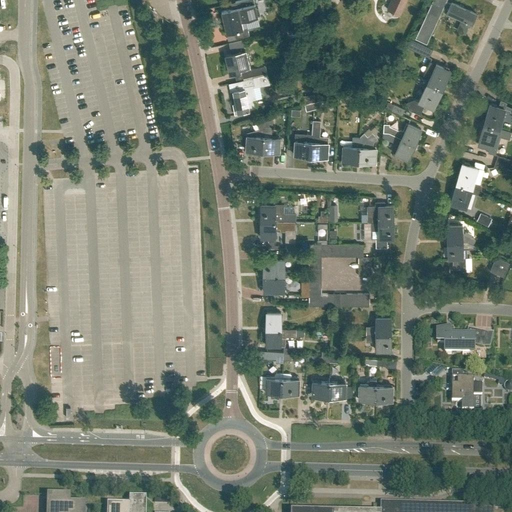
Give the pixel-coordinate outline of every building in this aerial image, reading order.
[(253,0),(243,0),(235,2),(236,8),(221,11),(227,33),(243,29),(245,36),(250,35),(246,19),(258,17),(253,0)] [(391,0),(387,9),(400,15),(406,0),(391,0)] [(446,0),(433,0),(416,38),(427,43),(446,0)] [(475,13),(457,4),(451,2),(447,10),(462,16),(456,31),(465,34),(469,21),(471,22),(475,13)] [(240,52),(239,48),(243,47),(242,40),(229,43),(231,54),(225,55),(229,73),(246,69),(247,77),(267,72),(265,66),(251,69),(250,66),(249,66),(248,63),(250,62),(250,60),(249,56),(248,54),(246,53),(246,50),(240,52)] [(430,55),(433,49),(421,43),(418,49),(430,55)] [(425,81),(441,89),(449,70),(435,63),(429,77),(427,76),(425,81)] [(249,110),(249,109),(255,108),(253,100),(258,99),(261,95),(259,86),(270,84),(268,74),(253,77),(241,80),(243,89),(233,91),(235,103),(232,104),(234,112),(247,110),(247,111),(249,110)] [(432,107),(441,89),(425,81),(423,86),(424,87),(418,100),(415,99),(406,102),(408,109),(419,114),(424,104),(432,107)] [(362,103),(364,98),(357,95),(355,100),(362,103)] [(364,98),(362,103),(370,107),(373,102),(364,98)] [(490,104),(484,124),(501,129),(502,124),(501,123),(502,118),(511,120),(511,107),(506,105),(507,102),(500,99),(498,107),(490,104)] [(312,108),(322,105),(321,100),(310,103),(312,108)] [(402,115),(405,109),(389,102),(386,107),(402,115)] [(272,119),(271,114),(263,116),(264,121),(264,129),(262,150),(279,152),(280,137),(271,137),(272,119)] [(310,156),(313,120),(312,120),(311,136),(295,135),(294,154),(310,156)] [(313,120),(310,156),(327,157),(328,137),(319,136),(320,120),(313,120)] [(389,132),(401,138),(414,144),(421,129),(408,123),(403,133),(389,126),(389,124),(384,124),(383,132),(386,132),(389,132)] [(499,134),(501,129),(484,124),(478,144),(493,148),(497,133),(499,134)] [(247,134),(246,149),(262,150),(264,129),(247,134)] [(360,137),(358,161),(375,162),(376,147),(372,147),(373,141),(377,138),(371,132),(366,136),(363,132),(359,135),(360,137)] [(358,161),(360,137),(354,136),(353,141),(352,141),(352,146),(343,145),(342,159),(358,161)] [(407,159),(414,144),(401,138),(394,153),(407,159)] [(496,161),(508,165),(510,159),(498,155),(496,161)] [(506,171),(508,165),(496,161),(494,167),(506,171)] [(462,163),(456,183),(473,188),(475,182),(473,182),(477,167),(483,169),(484,164),(475,162),(473,166),(462,163)] [(472,193),(473,188),(456,183),(450,203),(466,207),(470,192),(472,193)] [(370,222),(393,222),(392,205),(384,205),(384,202),(377,202),(377,203),(377,205),(367,205),(367,216),(371,216),(371,221),(370,221),(370,222)] [(261,220),(283,220),(295,220),(295,213),(283,213),(283,204),(261,204),(261,220)] [(492,218),(480,213),(476,220),(488,226),(492,218)] [(295,220),(283,220),(261,220),(261,237),(275,237),(275,227),(285,227),(285,228),(295,228),(295,220)] [(393,222),(370,222),(371,222),(371,238),(375,238),(375,247),(387,247),(387,238),(393,238),(393,222)] [(467,241),(472,244),(475,239),(464,234),(462,234),(461,225),(447,225),(448,242),(467,241)] [(467,241),(448,242),(448,258),(452,258),(453,266),(465,266),(465,258),(462,258),(462,249),(467,249),(467,247),(472,247),(472,244),(467,241)] [(327,256),(327,243),(309,243),(309,250),(321,250),(321,256),(327,256)] [(358,263),(371,263),(371,256),(363,256),(363,244),(352,244),(352,256),(358,256),(358,263)] [(321,262),(321,256),(321,250),(309,250),(309,262),(321,262)] [(504,276),(510,262),(496,256),(490,270),(504,276)] [(284,274),(284,275),(291,275),(291,271),(284,271),(284,258),(264,258),(264,274),(284,274)] [(284,291),(284,275),(284,274),(264,274),(263,291),(284,291)] [(321,293),(321,287),(309,287),(309,300),(321,300),(321,293)] [(327,306),(327,293),(321,293),(321,300),(309,300),(309,306),(327,306)] [(356,306),(357,293),(346,293),(346,306),(356,306)] [(266,329),(281,329),(281,312),(266,312),(266,329)] [(366,334),(390,333),(390,317),(375,317),(376,326),(370,326),(370,327),(366,327),(366,334)] [(296,336),(296,329),(281,329),(266,329),(266,346),(285,345),(285,336),(296,336)] [(467,336),(451,336),(449,329),(437,331),(437,343),(445,343),(445,353),(474,353),(474,345),(483,347),(486,333),(468,329),(467,336)] [(390,333),(366,334),(366,339),(370,339),(370,341),(376,341),(376,350),(390,350),(390,333)] [(267,351),(266,358),(283,359),(283,354),(283,352),(267,351)] [(445,386),(445,390),(451,390),(451,403),(462,403),(462,411),(473,412),(473,396),(481,396),(481,386),(473,386),(474,379),(466,379),(466,375),(463,375),(463,372),(452,372),(451,386),(445,386)] [(282,392),(283,373),(276,373),(274,375),(274,377),(266,377),(265,391),(282,392)] [(283,373),(282,392),(299,392),(299,378),(292,378),(292,375),(290,373),(283,373)] [(338,376),(338,382),(329,381),(329,396),(345,396),(346,376),(338,376)] [(329,396),(329,381),(329,377),(319,377),(317,381),(313,381),(312,395),(329,396)] [(376,385),(376,380),(371,380),(369,382),(369,385),(359,385),(358,399),(375,399),(376,385)] [(392,386),(376,385),(375,399),(392,400),(392,386)] [(146,511),(147,499),(130,499),(129,506),(108,505),(107,511),(85,511),(86,504),(70,504),(71,497),(63,496),(47,496),(46,511),(146,511)]
